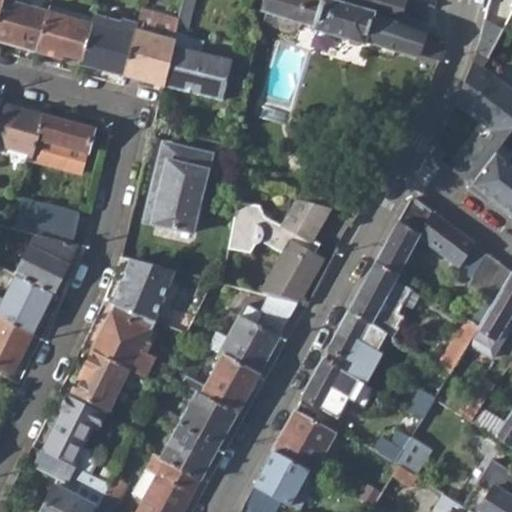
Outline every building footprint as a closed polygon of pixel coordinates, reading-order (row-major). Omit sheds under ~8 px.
[(3,0),(0,12),(0,39),(38,50),(48,13),(4,0),(3,0)] [(419,59),(427,31),(395,22),(371,14),(372,11),(333,0),(260,0),(258,9),(312,25),(311,27),(419,59)] [(333,0),(372,11),(371,14),(395,22),(403,0),(333,0)] [(51,4),(48,13),(68,18),(70,10),(51,4)] [(81,62),(125,73),(137,30),(125,25),(123,32),(100,27),(105,9),(97,7),(92,24),(81,62)] [(92,24),(68,18),(48,13),(38,50),(81,62),(92,24)] [(125,73),(163,85),(173,44),(174,40),(137,30),(125,73)] [(478,51),(490,57),(495,48),(478,39),(475,49),(478,51)] [(163,85),(223,100),(233,62),(173,44),(163,85)] [(511,129),(511,73),(490,57),(478,51),(456,100),(492,127),(486,136),(482,132),(453,171),(470,184),(495,152),(511,129)] [(0,102),(0,144),(33,154),(38,138),(44,114),(0,102)] [(44,114),(38,138),(87,152),(95,127),(44,114)] [(145,220),(194,231),(214,152),(166,140),(145,220)] [(0,158),(30,167),(33,154),(0,144),(0,158)] [(470,184),(511,217),(511,165),(495,152),(470,184)] [(36,234),(75,243),(83,207),(24,190),(13,228),(36,234)] [(410,198),(375,262),(397,275),(402,267),(419,235),(459,266),(457,269),(471,278),(487,253),(473,242),(415,197),(410,198)] [(283,226),(261,215),(264,204),(237,198),(224,268),(306,289),(322,260),(320,253),(307,246),(328,206),(297,198),(283,226)] [(16,274),(54,294),(78,244),(75,243),(36,234),(16,274)] [(468,284),(493,299),(511,271),(487,253),(471,278),(468,284)] [(132,256),(114,303),(154,319),(175,268),(132,256)] [(386,331),(394,337),(404,317),(397,313),(409,288),(394,280),(397,275),(375,262),(350,309),(386,331)] [(408,271),(402,267),(397,275),(404,279),(408,271)] [(269,293),(297,303),(306,289),(224,268),(221,281),(269,293)] [(478,324),(468,342),(476,346),(485,336),(493,340),(511,310),(511,272),(511,271),(493,299),(478,324)] [(16,274),(3,297),(0,304),(0,316),(33,333),(54,294),(16,274)] [(297,303),(269,293),(254,322),(241,315),(229,337),(218,332),(210,347),(224,355),(259,373),(297,303)] [(129,369),(133,371),(144,346),(158,320),(154,319),(114,303),(93,351),(129,369)] [(328,349),(347,360),(359,340),(364,344),(377,351),(386,331),(350,309),(328,349)] [(187,335),(199,340),(209,321),(197,314),(188,331),(187,335)] [(33,333),(0,316),(0,366),(14,373),(33,333)] [(438,365),(449,372),(468,342),(478,324),(466,318),(438,365)] [(352,363),(364,344),(359,340),(347,360),(352,363)] [(152,349),(144,346),(133,371),(141,374),(152,349)] [(77,393),(107,409),(110,410),(129,369),(93,351),(85,370),(87,372),(77,393)] [(198,392),(237,413),(259,373),(224,355),(207,385),(171,366),(167,373),(198,392)] [(301,397),(336,417),(358,380),(323,358),(301,397)] [(434,362),(420,388),(433,397),(441,388),(449,372),(438,365),(434,362)] [(420,419),(433,397),(420,388),(406,409),(420,419)] [(465,403),(441,388),(433,397),(494,436),(504,421),(482,407),(487,395),(475,388),(465,403)] [(179,424),(218,446),(237,413),(198,392),(183,418),(168,410),(165,415),(179,424)] [(44,451),(75,465),(94,427),(97,428),(107,409),(77,393),(69,396),(42,449),(44,451)] [(494,436),(511,447),(511,408),(504,421),(494,436)] [(308,470),(311,472),(334,430),(295,409),(272,451),(308,470)] [(389,458),(395,462),(410,437),(416,425),(407,420),(392,444),(387,441),(382,453),(389,458)] [(162,456),(200,479),(218,446),(179,424),(162,456)] [(431,450),(410,437),(395,462),(397,464),(416,476),(431,450)] [(89,511),(97,496),(102,499),(104,494),(110,481),(75,465),(44,451),(36,465),(57,476),(40,511),(89,511)] [(272,451),(254,482),(278,496),(290,502),(298,507),(309,488),(318,492),(324,479),(311,472),(308,470),(272,451)] [(135,511),(181,511),(200,479),(162,456),(154,453),(136,488),(146,494),(135,511)] [(357,497),(372,505),(392,473),(397,464),(395,462),(389,458),(381,473),(373,470),(357,497)] [(474,511),(511,511),(511,472),(492,460),(461,503),(467,508),(474,511)] [(397,464),(392,473),(413,484),(416,476),(397,464)] [(104,494),(117,502),(127,482),(113,475),(110,481),(104,494)] [(238,511),(269,511),(278,496),(254,482),(238,511)] [(95,511),(130,511),(132,510),(117,502),(104,494),(102,499),(95,511)]
